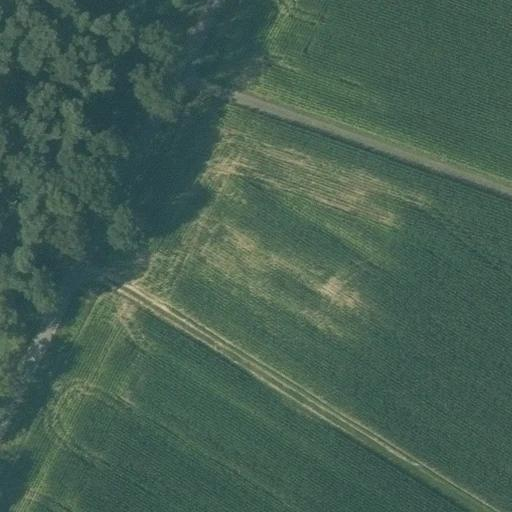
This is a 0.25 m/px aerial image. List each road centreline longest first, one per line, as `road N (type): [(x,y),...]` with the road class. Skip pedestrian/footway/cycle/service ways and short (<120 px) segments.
road 1 (unclassified): [(0,431),(220,0)]
road 2 (track): [(80,273),(201,338),(475,511)]
